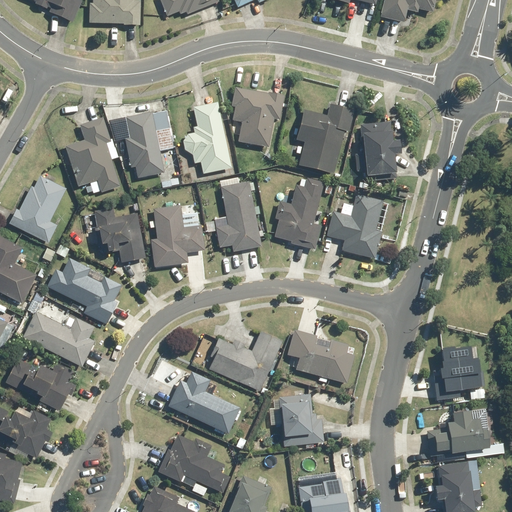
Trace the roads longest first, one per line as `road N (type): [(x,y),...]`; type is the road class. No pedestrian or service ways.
road 1 (residential): [(446,82),(276,41),(211,45),(137,73),(49,64)]
road 2 (residential): [(107,403),(148,329),(186,305),(299,286),(409,311)]
road 3 (residential): [(409,311),(459,106)]
road 4 (residential): [(393,511),(383,413),(409,311)]
